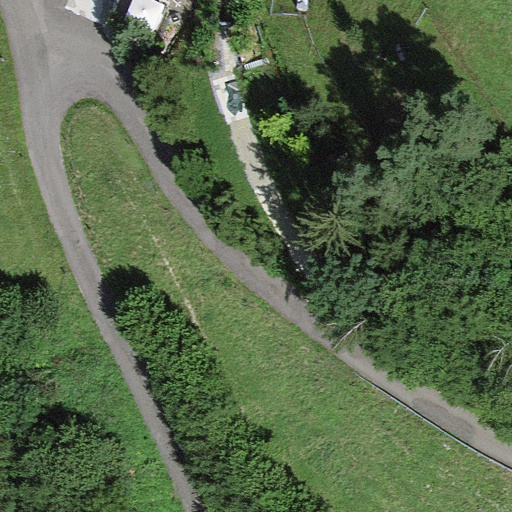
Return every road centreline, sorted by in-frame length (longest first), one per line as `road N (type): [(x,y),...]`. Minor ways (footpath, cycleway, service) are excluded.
road 1 (residential): [(19,79),(86,68),(111,79),(194,223),(267,288),(438,410),(511,452)]
road 2 (residential): [(201,511),(87,298),(19,79)]
